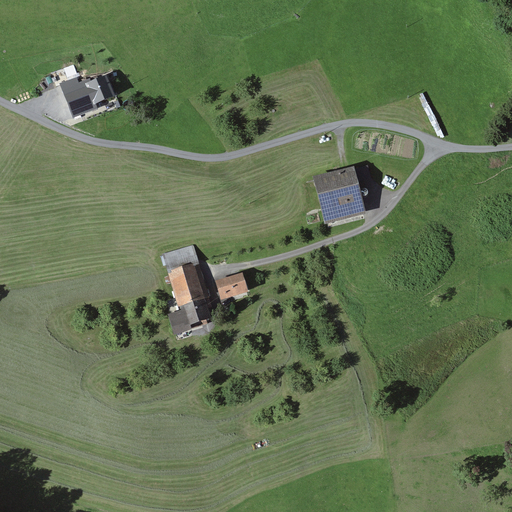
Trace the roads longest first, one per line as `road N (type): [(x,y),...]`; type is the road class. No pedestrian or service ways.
road 1 (track): [(439,146),(396,128),(341,124),(199,158),(102,144),(0,100)]
road 2 (track): [(439,146),(365,229),(263,265),(219,269)]
